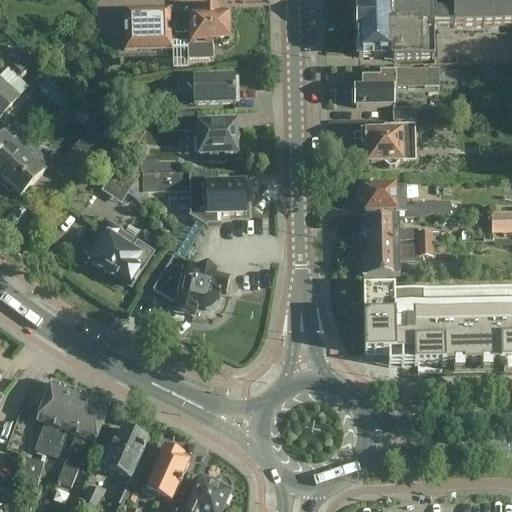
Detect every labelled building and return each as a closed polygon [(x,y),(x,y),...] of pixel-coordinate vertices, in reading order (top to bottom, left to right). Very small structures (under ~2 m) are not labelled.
[(434,64),(433,30),(440,30),(439,6),(433,6),(432,0),(356,0),(358,60),(391,60),(391,65),(434,64)] [(511,0),(439,0),(439,6),(440,30),(511,28),(511,0)] [(219,8),(201,9),(200,13),(172,14),(171,10),(128,11),(129,21),(125,21),(126,42),(129,42),(129,50),(173,49),(173,69),(189,68),(189,61),(213,61),(213,43),(220,43),(223,46),(228,46),(234,40),(233,35),(230,32),(230,13),(220,14),(219,8)] [(8,69),(0,78),(0,99),(19,79),(8,69)] [(381,80),(381,82),(362,82),(362,92),(355,92),(355,95),(351,96),(352,108),(355,108),(355,111),(385,110),(394,111),(394,96),(397,96),(396,91),(423,91),(439,90),(438,74),(423,74),(396,75),(396,79),(381,80)] [(19,79),(0,99),(0,119),(29,89),(19,79)] [(194,108),(216,107),(235,106),(234,79),(217,79),(192,80),(192,83),(178,86),(178,79),(163,79),(164,98),(177,98),(177,95),(193,94),(194,108)] [(392,111),(393,124),(414,123),(413,111),(392,111)] [(198,127),(198,116),(174,117),(173,135),(198,134),(199,157),(210,157),(210,166),(215,166),(226,166),(226,157),(237,156),(236,126),(223,126),(198,127)] [(0,180),(23,156),(31,148),(10,129),(0,139),(0,180)] [(413,129),(392,129),(383,129),(383,134),(360,135),(360,137),(353,138),(353,146),(360,145),(360,148),(364,151),(365,151),(366,168),(386,167),(388,172),(394,172),(398,168),(403,168),(415,167),(413,129)] [(31,147),(24,156),(23,156),(0,180),(0,185),(10,195),(12,193),(20,200),(52,166),(31,147)] [(65,181),(79,166),(86,159),(79,153),(76,149),(55,172),(65,181)] [(197,224),(176,258),(184,264),(205,229),(206,230),(207,228),(219,227),(218,217),(246,216),(246,186),(213,187),(213,177),(219,176),(219,175),(189,176),(189,177),(190,194),(190,217),(189,219),(197,224)] [(144,178),(144,195),(190,194),(189,177),(181,177),(144,178)] [(138,178),(118,179),(113,187),(128,196),(138,178)] [(365,217),(378,216),(394,216),(394,220),(427,220),(427,217),(449,217),(449,205),(414,205),(414,210),(404,210),(403,190),(374,190),(361,190),(361,192),(358,195),(359,204),(361,206),(361,209),(364,208),(365,217)] [(511,236),(511,216),(492,217),(492,237),(511,236)] [(398,221),(382,221),(362,221),(362,240),(368,240),(368,248),(381,248),(381,245),(399,245),(399,247),(433,246),(439,246),(438,235),(418,235),(418,233),(398,234),(398,221)] [(98,242),(94,248),(99,251),(90,265),(117,282),(117,281),(131,290),(153,256),(138,246),(133,253),(116,242),(118,241),(116,240),(121,233),(108,225),(97,242),(98,242)] [(381,248),(368,248),(369,261),(363,262),(363,281),(399,280),(399,265),(406,265),(417,265),(417,260),(433,260),(433,246),(399,247),(399,245),(381,245),(381,248)] [(154,295),(155,293),(174,305),(173,306),(175,307),(176,301),(180,302),(177,315),(194,319),(195,314),(197,314),(198,314),(200,315),(203,315),(206,315),(208,314),(211,313),(213,312),(215,310),(217,308),(218,305),(219,303),(219,300),(220,300),(221,298),(226,299),(230,282),(215,278),(216,272),(199,268),(197,274),(187,272),(189,266),(188,266),(184,264),(176,258),(175,258),(153,294),(154,295)] [(394,289),(362,290),(364,357),(400,356),(401,369),(511,366),(511,308),(394,311),(394,289)] [(35,453),(46,458),(71,393),(51,385),(36,424),(45,428),(35,453)] [(77,438),(91,401),(79,396),(71,393),(46,458),(57,462),(67,435),(77,438)] [(91,401),(77,438),(58,485),(72,491),(82,464),(86,462),(93,445),(96,446),(111,408),(91,401)] [(120,434),(102,474),(114,479),(115,476),(126,481),(124,486),(136,491),(147,466),(140,463),(149,443),(123,431),(121,434),(120,434)] [(156,498),(171,505),(175,497),(176,498),(183,483),(181,483),(189,465),(185,463),(186,460),(163,449),(142,496),(154,501),(156,498)] [(35,497),(44,466),(23,460),(24,494),(26,495),(35,497)] [(216,485),(215,487),(214,489),(201,482),(187,511),(222,511),(231,494),(231,492),(231,491),(231,489),(231,487),(230,486),(229,485),(228,484),(226,483),(225,482),(223,482),(222,482),(220,483),(219,483),(217,484),(216,485)] [(81,509),(88,511),(95,511),(103,496),(90,490),(81,509)]
